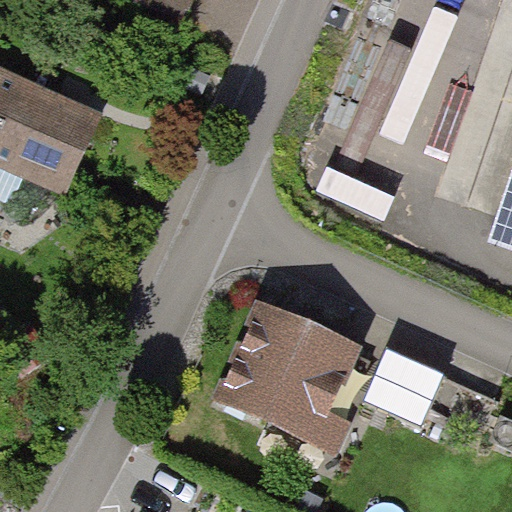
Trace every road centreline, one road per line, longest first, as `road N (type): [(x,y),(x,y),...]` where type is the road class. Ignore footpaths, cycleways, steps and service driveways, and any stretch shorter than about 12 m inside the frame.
road 1 (residential): [(214,213),(67,511)]
road 2 (residential): [(214,213),(511,349)]
road 3 (residential): [(313,0),(214,213)]
